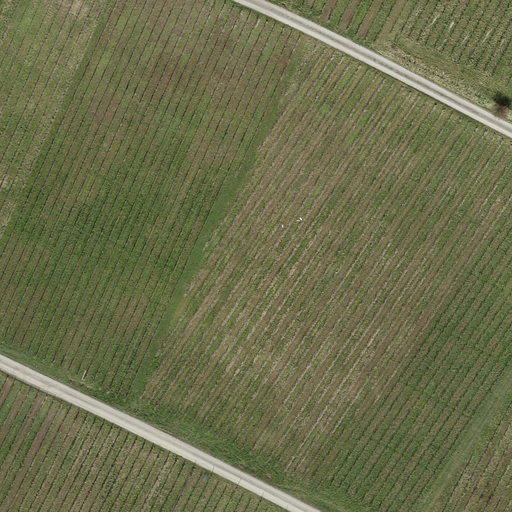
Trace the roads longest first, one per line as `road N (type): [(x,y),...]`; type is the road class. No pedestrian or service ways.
road 1 (track): [(305,511),(0,362)]
road 2 (track): [(511,131),(244,0)]
road 3 (track): [(424,511),(511,369)]
